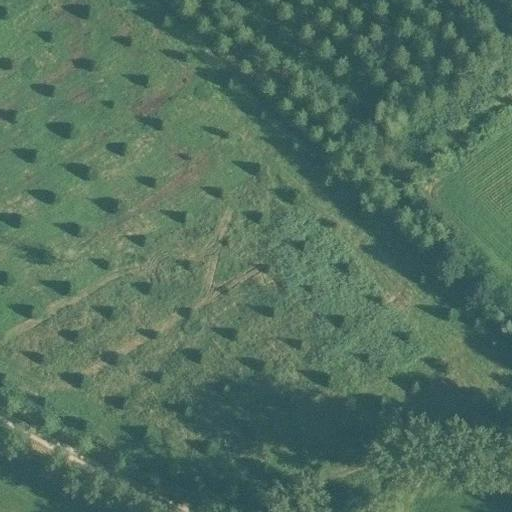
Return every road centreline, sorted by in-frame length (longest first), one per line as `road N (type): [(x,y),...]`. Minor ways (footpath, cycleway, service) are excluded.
road 1 (track): [(196,0),(395,192)]
road 2 (track): [(269,511),(373,460),(511,435)]
road 3 (track): [(0,418),(180,511)]
road 4 (track): [(395,192),(511,313)]
road 5 (track): [(395,192),(511,107)]
